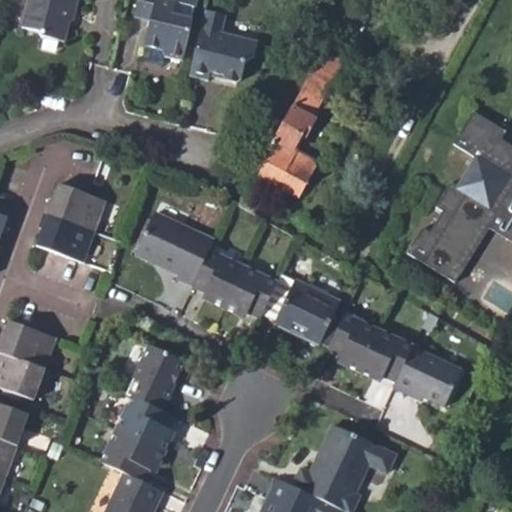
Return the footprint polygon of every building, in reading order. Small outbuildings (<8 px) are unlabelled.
[(30,0),(25,25),(42,30),(46,34),(68,40),(75,11),(78,9),(80,0),(30,0)] [(163,53),(180,56),(189,19),(188,18),(169,14),(172,0),(169,0),(133,0),(130,14),(150,19),(144,42),(157,45),(163,53)] [(191,5),(172,0),(169,14),(188,18),(191,5)] [(257,41),(220,32),(224,15),(203,10),(185,75),(206,80),(208,74),(231,81),(241,76),(246,59),(254,55),(257,41)] [(257,174),(299,197),(315,168),(313,160),(298,151),(296,152),(293,151),(301,136),(305,137),(317,115),(314,111),(324,94),(329,95),(337,80),(333,76),(341,63),(330,56),(333,51),(325,47),(273,140),(275,142),(257,174)] [(455,281),(489,227),(497,214),(511,223),(511,145),(501,138),(505,131),(472,112),(453,144),(474,157),(458,185),(450,181),(434,206),(441,211),(429,232),(422,228),(407,252),(455,281)] [(48,200),(43,215),(94,232),(105,200),(58,184),(51,200),(48,200)] [(238,205),(261,217),(268,205),(245,193),(238,205)] [(172,278),(189,287),(206,250),(210,243),(153,214),(132,255),(173,275),(172,278)] [(489,227),(511,241),(511,223),(497,214),(489,227)] [(94,232),(43,215),(38,228),(42,229),(36,246),(82,263),(94,232)] [(0,216),(0,242),(3,235),(8,236),(13,221),(0,216)] [(207,303),(233,315),(236,309),(245,312),(258,319),(276,283),(206,250),(189,287),(201,292),(210,296),(207,303)] [(300,339),(324,350),(340,318),(330,313),(336,301),(293,280),(272,326),(287,333),(291,324),(305,330),(300,339)] [(198,299),(207,303),(210,296),(201,292),(198,299)] [(233,315),(242,319),(245,312),(236,309),(233,315)] [(343,366),(369,378),(372,373),(380,377),(392,382),(409,345),(342,313),(340,318),(324,350),(337,356),(345,361),(343,366)] [(0,337),(0,354),(43,370),(54,338),(8,322),(2,338),(0,337)] [(291,324),(287,333),(300,339),(305,330),(291,324)] [(133,379),(126,396),(130,397),(159,411),(183,361),(145,343),(130,377),(133,379)] [(390,386),(408,394),(410,390),(422,396),(440,405),(459,369),(409,345),(392,382),(390,386)] [(43,370),(0,354),(0,389),(32,401),(43,370)] [(334,361),(343,366),(345,361),(337,356),(334,361)] [(369,378),(377,382),(380,377),(372,373),(369,378)] [(408,394),(420,401),(422,396),(410,390),(408,394)] [(162,441),(166,431),(173,418),(159,411),(130,397),(99,464),(122,475),(142,484),(148,470),(151,463),(156,466),(167,444),(162,441)] [(0,440),(16,446),(27,415),(0,405),(0,440)] [(296,470),(288,488),(324,504),(341,511),(350,511),(356,499),(351,496),(364,466),(381,474),(389,456),(326,427),(305,475),(296,470)] [(162,441),(167,444),(172,433),(166,431),(162,441)] [(16,446),(0,440),(0,475),(5,477),(16,446)] [(148,470),(153,473),(156,466),(151,463),(148,470)] [(152,511),(161,493),(142,484),(122,475),(104,511),(152,511)] [(319,511),(324,504),(288,488),(273,482),(264,501),(266,502),(271,504),(267,511),(319,511)] [(261,511),(267,511),(271,504),(266,502),(261,511)]
